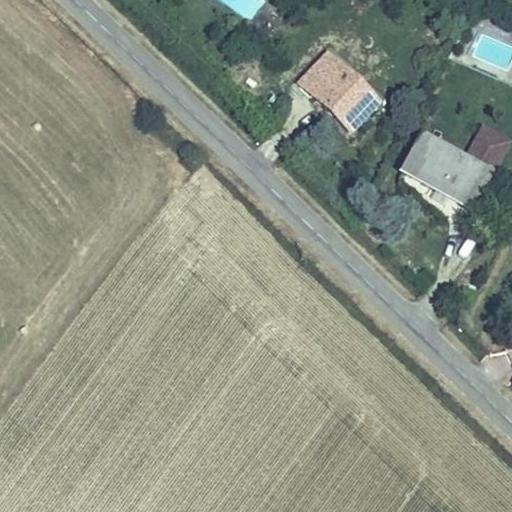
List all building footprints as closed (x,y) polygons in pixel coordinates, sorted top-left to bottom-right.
[(264,0),(222,0),(252,20),(266,1),(264,0)] [(347,131),(370,105),(321,60),(297,89),(347,131)] [(481,124),(466,151),(496,168),(511,141),(481,124)] [(414,140),(477,173),(481,168),(417,134),(414,140)] [(458,208),(477,173),(414,140),(396,177),(458,208)]
